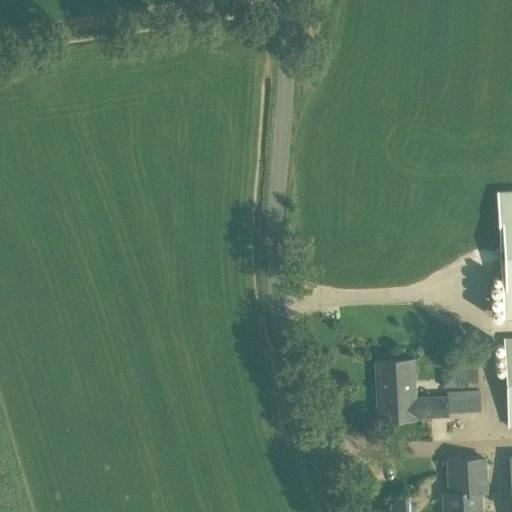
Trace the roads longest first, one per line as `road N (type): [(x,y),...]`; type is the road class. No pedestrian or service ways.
road 1 (unclassified): [(293,0),(281,207),(283,362),(338,511)]
road 2 (unknown): [(0,32),(292,0)]
